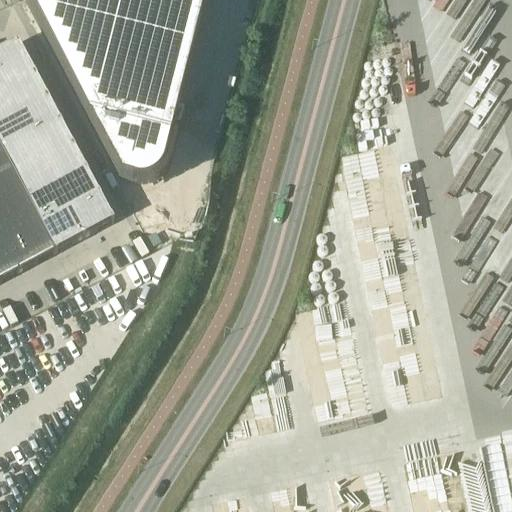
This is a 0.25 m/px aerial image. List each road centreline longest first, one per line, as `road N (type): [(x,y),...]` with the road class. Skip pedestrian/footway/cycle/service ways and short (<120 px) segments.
road 1 (tertiary): [(337,0),(260,285),(128,511)]
road 2 (tertiary): [(148,511),(278,285),(354,0)]
road 3 (unknown): [(384,446),(335,231)]
